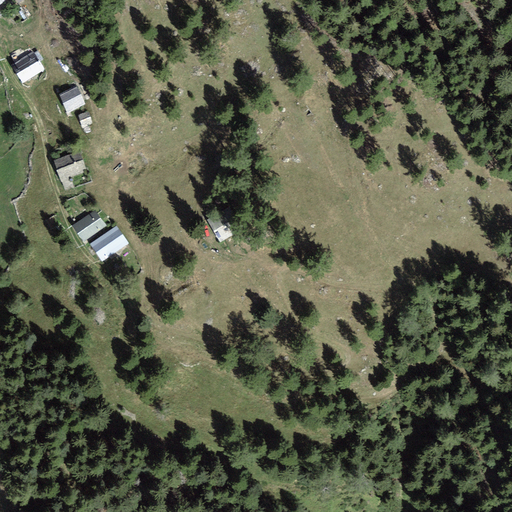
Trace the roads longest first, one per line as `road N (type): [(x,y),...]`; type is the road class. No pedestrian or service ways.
road 1 (track): [(511,475),(485,401),(451,363),(378,398),(288,400),(161,346),(125,315),(123,298)]
road 2 (track): [(123,298),(146,319),(246,360),(276,369),(337,365),(344,351),(294,321),(197,228)]
road 3 (track): [(0,62),(34,112),(77,245),(123,298)]
